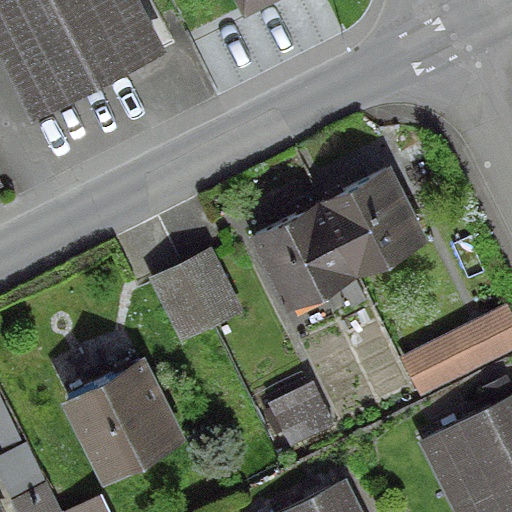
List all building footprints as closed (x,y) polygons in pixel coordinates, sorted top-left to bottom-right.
[(0,0),(0,55),(28,111),(153,47),(129,0),(0,0)] [(380,168),(315,202),(350,272),(415,238),(380,168)] [(315,202),(249,234),(284,304),(350,272),(315,202)] [(177,265),(204,319),(230,306),(204,252),(177,265)] [(177,265),(150,279),(177,332),(204,319),(177,265)] [(481,358),(464,323),(406,350),(418,376),(436,367),(441,377),(481,358)] [(101,473),(173,437),(134,359),(62,395),(101,473)] [(268,401),(286,437),(323,419),(304,383),(268,401)] [(475,511),(511,511),(511,402),(508,394),(422,437),(458,509),(471,503),(475,511)] [(349,511),(334,482),(273,511),(349,511)] [(55,511),(42,485),(11,500),(17,511),(55,511)] [(101,511),(94,495),(62,509),(63,511),(101,511)]
